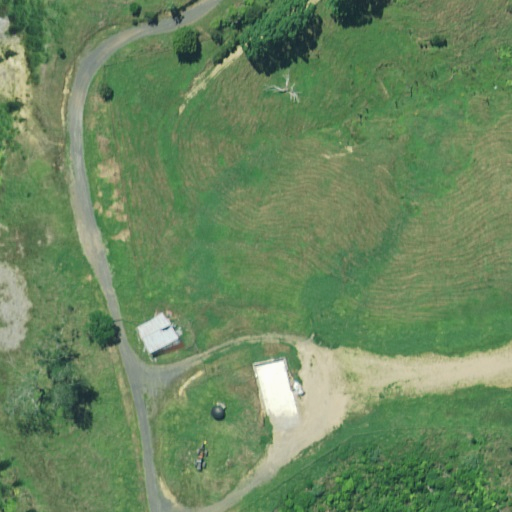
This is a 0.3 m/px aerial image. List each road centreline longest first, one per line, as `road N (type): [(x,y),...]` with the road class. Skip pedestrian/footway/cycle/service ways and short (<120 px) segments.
road 1 (unclassified): [(133,372),(81,163),(76,121),(86,71),(108,44),(226,0)]
road 2 (track): [(155,511),(133,372)]
